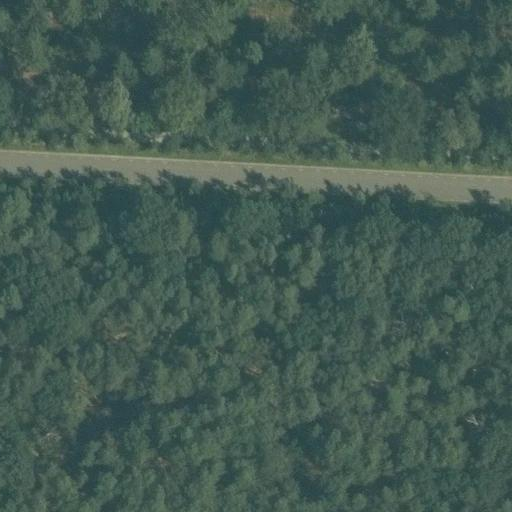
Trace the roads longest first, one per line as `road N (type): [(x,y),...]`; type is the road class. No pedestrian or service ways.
road 1 (track): [(511,123),(0,89)]
road 2 (primary): [(511,191),(0,164)]
